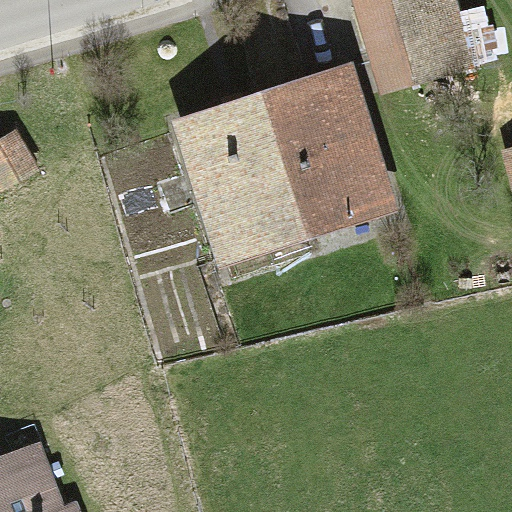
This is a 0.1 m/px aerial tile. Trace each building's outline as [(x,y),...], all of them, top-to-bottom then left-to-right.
[(352,0),(376,88),(465,64),(447,0),(352,0)] [(345,75),(169,127),(208,257),(384,205),(345,75)] [(12,142),(0,148),(0,197),(33,178),(12,142)] [(511,153),(502,156),(511,196),(511,153)] [(55,511),(37,453),(0,464),(0,511),(55,511)]
